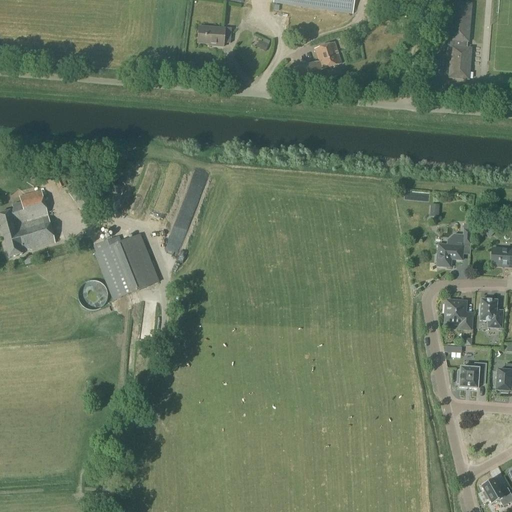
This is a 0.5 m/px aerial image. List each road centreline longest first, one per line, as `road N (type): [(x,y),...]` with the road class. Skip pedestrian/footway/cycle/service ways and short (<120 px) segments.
road 1 (unclassified): [(511,116),(0,73)]
road 2 (residential): [(449,407),(431,294),(447,285),(511,286)]
